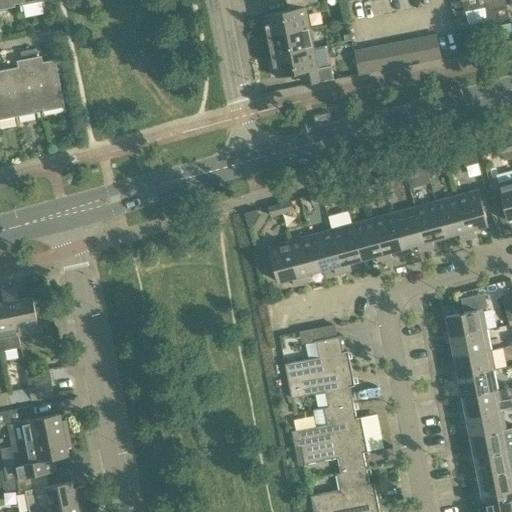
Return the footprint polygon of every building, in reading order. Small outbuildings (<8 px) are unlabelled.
[(291,0),(294,10),(264,16),(268,37),(309,29),(305,8),(319,5),(318,0),(291,0)] [(461,0),(464,12),(485,8),(486,12),(486,11),(488,23),(509,19),(504,0),(461,0)] [(469,27),(455,30),(460,54),(473,52),(469,27)] [(309,29),(268,37),(272,57),(313,49),(309,29)] [(437,35),(425,37),(430,61),(441,58),(437,35)] [(425,37),(412,40),(417,63),(430,61),(425,37)] [(412,40),(401,42),(405,66),(417,63),(412,40)] [(401,42),(389,44),(394,68),(405,66),(401,42)] [(389,44),(377,47),(382,70),(394,68),(389,44)] [(377,47),(366,49),(371,72),(382,70),(377,47)] [(313,49),(272,57),(276,78),(306,72),(309,85),(334,80),(331,67),(317,69),(313,49)] [(366,49),(354,52),(359,75),(371,72),(366,49)] [(37,58),(29,59),(39,111),(62,106),(64,114),(65,114),(55,61),(38,64),(37,58)] [(22,67),(6,70),(15,116),(39,111),(29,59),(21,61),(22,67)] [(0,118),(15,116),(6,70),(0,71),(0,118)] [(509,141),(497,145),(500,153),(511,150),(509,141)] [(475,151),(446,159),(449,167),(464,163),(465,167),(479,163),(475,151)] [(446,159),(435,162),(437,171),(449,167),(446,159)] [(416,167),(405,170),(407,179),(419,176),(416,167)] [(405,170),(393,173),(395,182),(407,179),(405,170)] [(374,178),(363,181),(365,190),(377,187),(374,178)] [(511,180),(497,185),(507,220),(511,218),(511,180)] [(363,181),(351,184),(354,193),(365,190),(363,181)] [(333,189),(321,193),(324,202),(335,198),(333,189)] [(478,190),(456,196),(468,239),(475,237),(473,229),(488,225),(478,190)] [(321,193),(310,196),(312,205),(324,202),(321,193)] [(456,196),(435,201),(445,237),(458,233),(460,241),(468,239),(456,196)] [(291,201),(279,204),(282,213),(293,210),(291,201)] [(435,201),(415,207),(427,250),(434,248),(432,241),(445,237),(435,201)] [(279,204),(268,207),(270,216),(282,213),(279,204)] [(415,207),(394,213),(403,248),(417,244),(419,252),(427,250),(415,207)] [(257,211),(245,214),(248,225),(255,224),(258,217),(257,211)] [(394,213),(373,218),(385,262),(392,260),(390,252),(403,248),(394,213)] [(373,218),(352,224),(362,260),(375,256),(377,264),(385,262),(373,218)] [(352,224),(331,230),(343,273),(351,271),(349,263),(362,260),(352,224)] [(331,230),(311,235),(320,271),(334,267),(336,275),(343,273),(331,230)] [(311,235),(290,241),(302,284),(309,282),(306,275),(320,271),(311,235)] [(290,241),(268,247),(278,283),(292,279),(294,286),(302,284),(290,241)] [(16,287),(9,288),(18,335),(43,331),(40,317),(37,317),(32,296),(19,299),(16,287)] [(0,302),(0,347),(1,350),(21,346),(18,335),(9,288),(2,290),(4,302),(0,302)] [(511,296),(502,299),(510,325),(511,324),(511,296)] [(461,301),(463,313),(475,311),(473,299),(461,301)] [(463,313),(446,317),(450,337),(485,330),(481,309),(475,311),(463,313)] [(485,330),(450,337),(454,357),(489,350),(485,330)] [(318,357),(284,364),(288,381),(351,368),(348,351),(343,352),(340,336),(315,341),(318,357)] [(489,350),(454,357),(458,377),(493,370),(489,350)] [(351,368),(288,381),(291,398),(325,392),(328,407),(323,408),(353,402),(350,387),(355,386),(351,368)] [(48,369),(26,373),(28,387),(31,400),(53,395),(48,369)] [(493,370),(458,377),(462,397),(497,390),(493,370)] [(28,387),(21,388),(23,401),(31,400),(28,387)] [(497,390),(462,397),(466,417),(501,410),(511,407),(511,399),(499,402),(497,390)] [(326,424),(292,431),(295,448),(301,447),(364,434),(361,417),(356,418),(353,402),(323,408),(326,424)] [(27,407),(0,412),(0,426),(19,423),(23,443),(68,434),(66,420),(62,421),(60,414),(30,420),(27,407)] [(501,410),(466,417),(470,437),(505,430),(501,410)] [(511,428),(505,430),(470,437),(474,457),(511,449),(511,428)] [(15,466),(3,468),(6,481),(16,479),(40,474),(38,462),(68,456),(67,449),(71,448),(68,434),(23,443),(11,445),(15,466)] [(364,434),(301,447),(304,464),(338,458),(341,473),(336,474),(366,469),(363,452),(368,451),(364,434)] [(511,449),(474,457),(478,477),(511,470),(511,449)] [(340,490),(311,496),(313,511),(318,511),(377,500),(374,483),(369,484),(366,469),(336,474),(340,490)] [(511,470),(478,477),(482,497),(511,491),(511,470)] [(40,474),(16,479),(18,493),(24,492),(28,511),(29,511),(82,502),(79,488),(75,489),(73,481),(43,488),(40,474)] [(511,511),(511,491),(482,497),(484,511),(511,511)] [(379,511),(377,500),(318,511),(379,511)] [(84,511),(82,502),(29,511),(84,511)]
